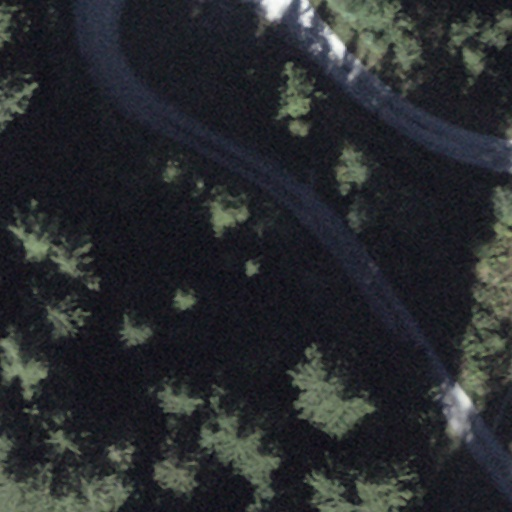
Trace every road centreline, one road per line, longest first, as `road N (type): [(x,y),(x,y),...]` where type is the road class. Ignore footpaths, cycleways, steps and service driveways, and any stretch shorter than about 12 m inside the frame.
road 1 (track): [(104,0),(105,45),(131,98),(305,201),(361,265),(511,485)]
road 2 (track): [(511,157),(470,149),(397,110),(290,0)]
